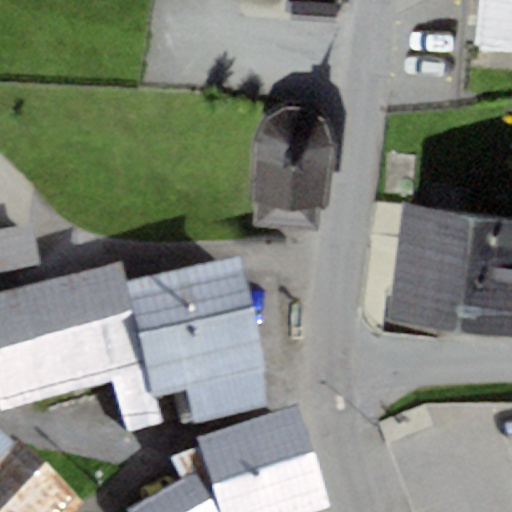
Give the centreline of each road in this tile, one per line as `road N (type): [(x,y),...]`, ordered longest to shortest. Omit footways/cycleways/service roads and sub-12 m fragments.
road 1 (residential): [(336,369),(376,0)]
road 2 (residential): [(336,369),(511,365)]
road 3 (residential): [(362,511),(336,369)]
